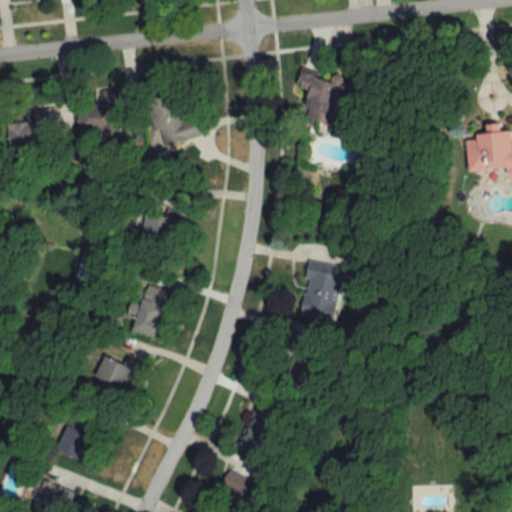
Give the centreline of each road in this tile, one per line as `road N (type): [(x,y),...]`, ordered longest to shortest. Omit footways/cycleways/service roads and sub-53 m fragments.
road 1 (residential): [(242,0),(253,109),(248,235),(206,383),(142,511)]
road 2 (residential): [(511,1),(0,59)]
